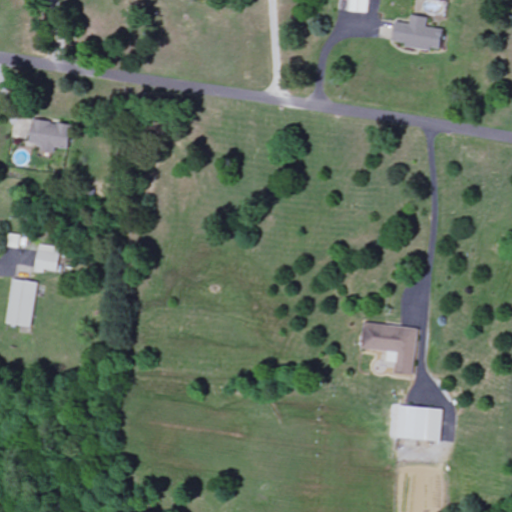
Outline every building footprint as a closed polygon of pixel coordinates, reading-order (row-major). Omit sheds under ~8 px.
[(373,0),(354,0),(354,13),(373,14),(373,0)] [(434,18),(416,15),(415,24),(402,22),(398,44),(445,52),(449,30),(432,27),(434,18)] [(74,151),(78,127),(38,120),(33,147),(60,152),(61,148),(74,151)] [(40,271),(62,274),(65,255),(55,254),(56,247),(44,245),(40,271)] [(42,283),(17,280),(13,326),(38,328),(42,283)] [(365,351),(392,353),(391,363),(400,364),(399,375),(418,377),(423,329),(368,324),(365,351)] [(447,409),(404,405),(401,438),(444,442),(447,409)]
